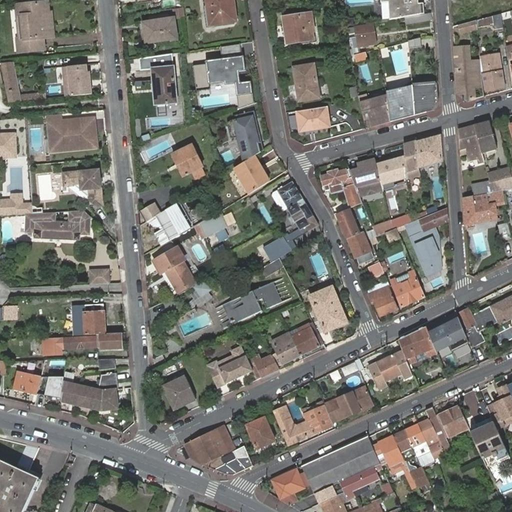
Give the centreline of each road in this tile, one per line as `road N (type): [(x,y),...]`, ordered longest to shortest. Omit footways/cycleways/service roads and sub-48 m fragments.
road 1 (residential): [(106,0),(152,445)]
road 2 (residential): [(511,359),(257,472),(234,498)]
road 3 (residential): [(152,445),(373,339)]
road 4 (residential): [(290,164),(335,235),(373,339)]
road 5 (residential): [(453,121),(462,294)]
road 6 (residential): [(453,121),(290,164)]
road 7 (residential): [(255,0),(290,164)]
road 8 (tertiary): [(139,460),(0,420)]
road 9 (residential): [(442,0),(453,121)]
